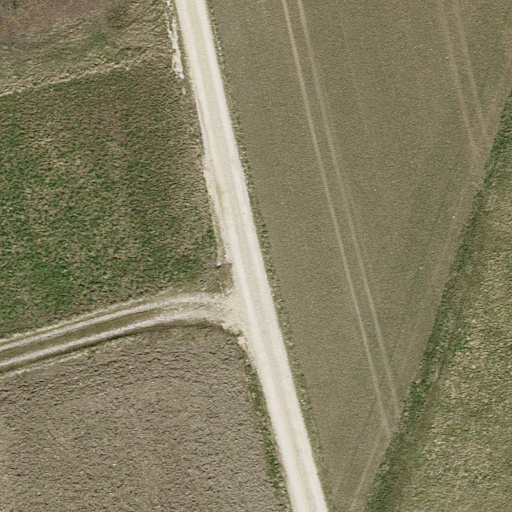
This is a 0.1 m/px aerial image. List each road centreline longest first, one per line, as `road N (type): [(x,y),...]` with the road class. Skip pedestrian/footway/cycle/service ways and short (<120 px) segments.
road 1 (track): [(190,0),(254,289),(322,511)]
road 2 (track): [(372,511),(511,113)]
road 3 (track): [(254,289),(0,351)]
